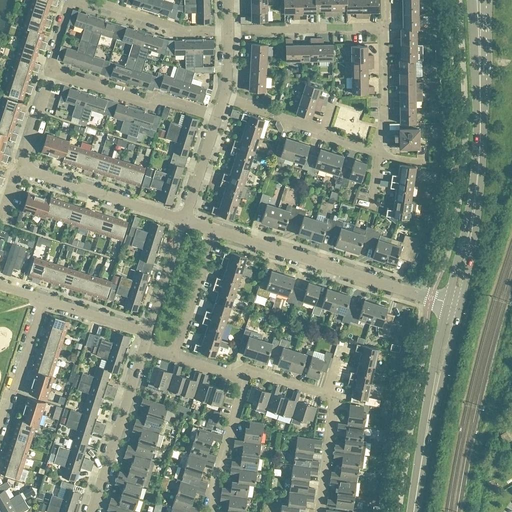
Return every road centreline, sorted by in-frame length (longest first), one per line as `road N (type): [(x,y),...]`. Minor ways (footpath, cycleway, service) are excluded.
road 1 (tertiary): [(453,303),(477,178),(479,32)]
road 2 (residential): [(430,298),(214,230)]
road 3 (tertiary): [(413,511),(453,303)]
road 4 (residential): [(217,114),(163,98),(153,104),(51,71)]
road 5 (residential): [(91,511),(142,347)]
road 6 (residential): [(182,220),(21,167)]
road 7 (residential): [(228,31),(385,27)]
road 8 (residential): [(228,31),(190,31),(91,0)]
road 9 (residential): [(210,511),(246,379)]
road 10 (residential): [(173,357),(214,230)]
road 11 (residential): [(0,417),(43,299)]
road 12 (residential): [(376,152),(385,27)]
road 13 (residential): [(319,511),(335,398),(326,394)]
